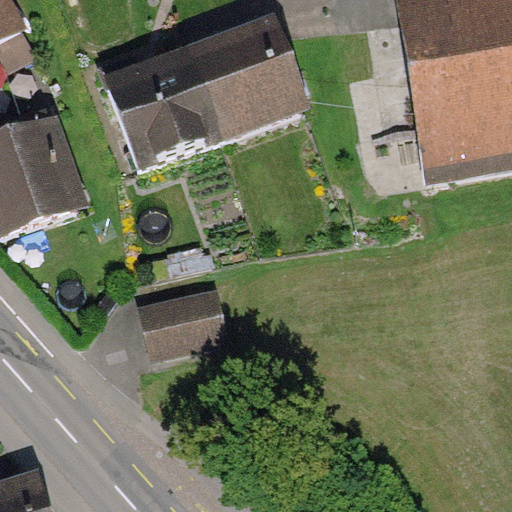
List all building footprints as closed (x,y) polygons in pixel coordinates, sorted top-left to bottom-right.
[(0,1),(0,50),(20,39),(0,1)] [(511,7),(406,25),(428,151),(511,136),(511,7)] [(238,48),(192,64),(224,149),(304,118),(268,27),(235,40),(238,48)] [(131,68),(103,79),(141,180),(224,149),(192,64),(138,85),(131,68)] [(16,145),(0,150),(0,243),(77,216),(45,125),(13,136),(16,145)] [(212,304),(148,319),(155,349),(158,364),(222,349),(212,304)] [(0,511),(44,511),(40,491),(0,499),(0,511)]
